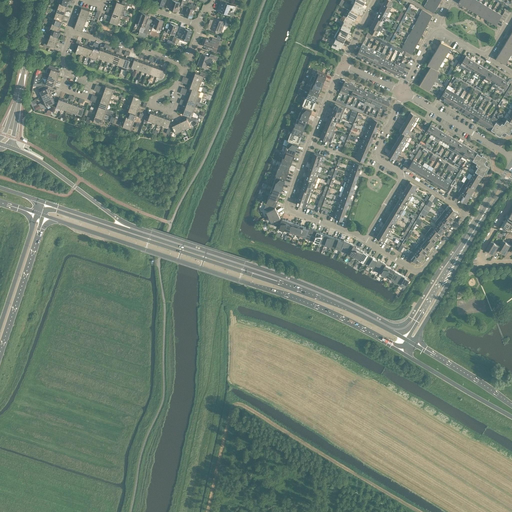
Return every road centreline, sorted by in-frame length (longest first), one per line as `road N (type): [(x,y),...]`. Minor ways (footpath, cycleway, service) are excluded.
road 1 (secondary): [(46,216),(313,305),(398,350)]
road 2 (secondary): [(344,305),(31,196)]
road 3 (secondary): [(344,305),(43,209)]
road 4 (residential): [(365,238),(285,209),(343,65)]
road 5 (residential): [(419,272),(467,212),(404,175)]
road 6 (primary): [(0,352),(46,216)]
road 7 (residential): [(511,156),(402,90)]
road 8 (secondary): [(405,354),(511,417)]
road 9 (residential): [(183,65),(68,29)]
